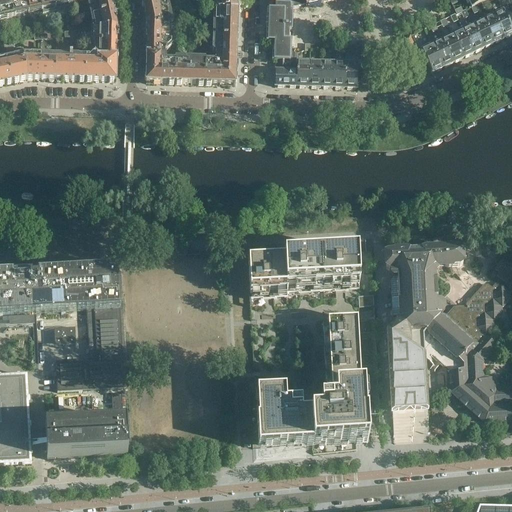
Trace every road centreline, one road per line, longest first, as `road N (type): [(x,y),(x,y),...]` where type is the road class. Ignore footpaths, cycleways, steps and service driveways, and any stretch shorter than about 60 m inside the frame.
road 1 (unclassified): [(175,511),(511,477)]
road 2 (residential): [(247,103),(399,105),(511,55)]
road 3 (residential): [(0,109),(130,101)]
